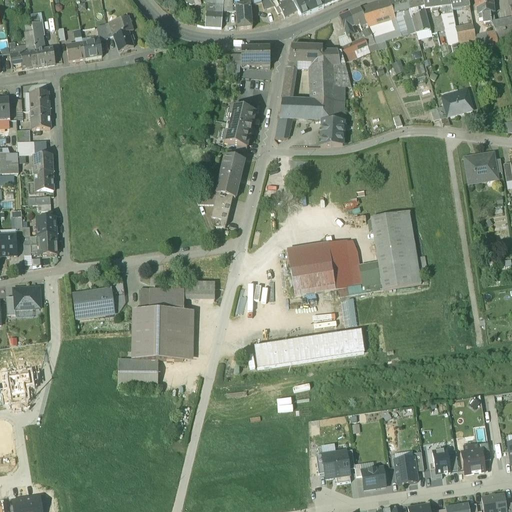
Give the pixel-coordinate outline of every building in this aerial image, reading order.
[(232,0),(223,0),(223,5),(223,11),(233,11),(232,0)] [(270,0),(261,3),(263,8),(273,5),(271,2),(270,0)] [(288,0),(282,3),(280,5),(281,7),(276,10),(278,14),(281,12),(285,19),(297,12),(289,0),(288,0)] [(301,18),(324,8),(320,0),(289,0),(297,12),(301,18)] [(320,0),(324,8),(342,0),(320,0)] [(405,0),(392,0),(388,1),(394,15),(404,13),(409,11),(405,0)] [(422,0),(405,0),(409,11),(419,9),(424,8),(422,0)] [(449,0),(422,0),(424,8),(425,10),(451,6),(451,5),(449,0)] [(491,0),(488,0),(476,2),(477,9),(493,7),(491,0)] [(388,1),(359,10),(367,28),(391,21),(395,20),(394,15),(388,1)] [(246,5),(236,6),(238,29),(252,28),(251,13),(250,7),(247,7),(246,5)] [(493,7),(477,9),(479,21),(483,20),(485,24),(491,23),(490,15),(494,15),(493,7)] [(419,9),(409,11),(411,18),(417,16),(417,17),(421,16),(419,9)] [(359,10),(349,14),(354,27),(359,25),(362,32),(361,32),(367,40),(372,37),(367,28),(359,10)] [(213,12),(206,12),(205,27),(221,28),(222,13),(213,12)] [(33,24),(43,23),(42,13),(32,15),(33,24)] [(349,14),(339,18),(346,36),(347,39),(349,38),(354,36),(351,28),(354,27),(349,14)] [(452,14),(441,15),(446,31),(455,28),(452,14)] [(417,16),(411,18),(411,19),(413,24),(419,22),(417,17),(417,16)] [(128,18),(109,25),(113,38),(118,53),(134,48),(129,33),(132,32),(128,18)] [(411,19),(405,21),(407,31),(414,29),(413,24),(411,19)] [(511,20),(511,19),(501,21),(502,25),(506,41),(511,39),(511,20)] [(419,22),(413,24),(414,29),(416,34),(422,32),(419,22)] [(41,25),(32,26),(34,38),(40,37),(40,38),(43,37),(41,25)] [(502,25),(493,27),(497,43),(506,41),(502,25)] [(26,35),(25,35),(26,47),(27,54),(36,53),(34,38),(32,26),(25,27),(26,35)] [(473,26),(455,29),(458,43),(476,40),(475,37),(473,26)] [(105,27),(97,29),(99,40),(99,42),(108,41),(107,40),(105,27)] [(446,31),(444,31),(448,46),(458,43),(455,29),(455,28),(446,31)] [(399,31),(373,39),(375,45),(401,37),(399,31)] [(80,32),(73,33),(75,41),(82,40),(80,32)] [(492,33),(475,37),(476,40),(480,52),(493,48),(493,47),(495,47),(494,42),(492,33)] [(40,37),(34,38),(36,53),(42,52),(40,38),(40,37)] [(367,40),(364,41),(366,45),(367,47),(375,45),(373,39),(372,37),(367,40)] [(76,47),(66,49),(69,64),(85,61),(82,45),(82,40),(75,41),(76,47)] [(92,44),(82,45),(85,61),(102,58),(99,42),(99,40),(91,41),(92,44)] [(364,41),(363,40),(341,49),(341,53),(343,59),(354,54),(368,48),(367,47),(366,45),(364,41)] [(10,57),(8,45),(7,42),(1,43),(2,50),(3,58),(10,57)] [(15,44),(8,45),(10,57),(16,56),(15,49),(15,44)] [(15,49),(16,56),(19,56),(27,54),(26,47),(15,49)] [(323,49),(291,47),(288,66),(294,66),(312,66),(312,68),(322,68),(322,53),(323,49)] [(262,50),(262,49),(241,49),(241,55),(241,61),(241,67),(262,67),(262,70),(270,70),(270,51),(262,50)] [(42,52),(36,53),(38,69),(55,66),(53,50),(42,52)] [(27,54),(19,56),(21,71),(38,69),(36,53),(27,54)] [(336,53),(322,53),(322,68),(332,67),(338,67),(336,53)] [(341,53),(336,53),(338,67),(345,67),(344,65),(343,59),(341,53)] [(354,54),(343,59),(344,65),(357,60),(354,54)] [(16,56),(10,57),(12,73),(21,71),(19,56),(16,56)] [(241,61),(228,61),(228,77),(240,78),(240,67),(241,67),(241,61)] [(392,67),(396,76),(405,72),(401,63),(392,67)] [(418,64),(412,66),(415,77),(422,75),(418,64)] [(294,66),(288,66),(287,68),(282,101),(290,102),(294,69),(294,66)] [(322,68),(312,68),(313,97),(323,97),(333,97),(332,67),(322,68)] [(338,67),(332,67),(333,97),(334,103),(332,123),(344,123),(345,88),(351,88),(345,67),(338,67)] [(454,97),(442,101),(444,109),(447,118),(448,120),(473,113),(467,93),(453,97),(454,97)] [(48,94),(30,95),(31,113),(49,112),(48,94)] [(313,103),(307,102),(290,102),(282,101),(280,120),(293,121),(306,121),(322,122),(323,122),(323,103),(323,97),(313,97),(313,103)] [(334,103),(333,97),(323,97),(323,103),(323,122),(332,123),(334,103)] [(9,101),(0,101),(0,123),(10,123),(9,101)] [(255,114),(232,109),(224,143),(237,146),(247,149),(247,147),(250,133),(251,132),(250,132),(251,128),(252,128),(252,127),(251,127),(254,115),(255,115),(255,114)] [(444,109),(438,111),(441,122),(448,120),(447,118),(444,109)] [(438,111),(430,113),(433,124),(441,122),(438,111)] [(49,112),(31,113),(32,131),(50,130),(49,112)] [(399,117),(393,119),(396,129),(402,127),(399,117)] [(293,121),(280,120),(278,119),(274,140),(285,141),(288,139),(293,121)] [(323,122),(322,122),(320,149),(343,147),(344,123),(332,123),(323,122)] [(30,144),(29,133),(18,133),(18,145),(30,144)] [(33,144),(18,145),(19,156),(34,156),(33,144)] [(0,151),(0,159),(8,159),(8,151),(0,151)] [(52,157),(34,158),(35,176),(53,175),(52,157)] [(244,161),(225,157),(216,195),(217,195),(233,199),(235,200),(244,161)] [(481,158),(479,160),(473,161),(473,159),(464,160),(467,173),(469,186),(487,183),(486,178),(496,176),(496,175),(494,162),(493,157),(487,159),(484,157),(481,158)] [(8,159),(0,159),(0,175),(18,176),(18,159),(8,159)] [(500,161),(494,162),(496,175),(502,174),(500,161)] [(510,165),(503,166),(505,175),(511,174),(510,165)] [(53,175),(35,176),(36,194),(54,193),(53,175)] [(216,195),(194,195),(198,206),(214,206),(217,195),(216,195)] [(233,199),(217,195),(214,206),(210,223),(220,225),(221,227),(222,228),(223,228),(224,228),(225,228),(226,226),(233,199)] [(409,214),(370,220),(378,264),(383,292),(421,285),(409,214)] [(55,220),(37,220),(38,238),(56,238),(55,220)] [(16,237),(0,237),(0,258),(10,258),(10,257),(17,257),(16,237)] [(56,238),(38,238),(39,256),(57,255),(56,238)] [(346,242),(328,245),(331,265),(336,291),(348,289),(362,287),(359,268),(356,248),(346,242)] [(328,245),(287,251),(291,272),(331,265),(328,245)] [(359,268),(362,287),(348,289),(348,290),(349,297),(383,292),(378,264),(359,268)] [(331,265),(291,272),(295,298),(336,291),(331,265)] [(123,282),(109,284),(110,291),(111,291),(112,298),(124,296),(123,282)] [(215,283),(177,282),(177,291),(140,290),(140,311),(134,311),(133,361),(118,360),(118,388),(158,389),(158,360),(183,361),(184,298),(214,301),(215,283)] [(15,299),(15,311),(40,310),(39,290),(14,291),(15,299)] [(348,290),(339,292),(340,298),(349,297),(348,290)] [(110,291),(94,293),(94,297),(74,300),(76,318),(98,315),(98,312),(113,311),(112,298),(111,291),(110,291)] [(15,311),(15,299),(6,299),(7,316),(15,316),(15,311)] [(361,332),(254,348),(257,370),(364,354),(361,332)] [(488,445),(478,447),(478,453),(482,452),(483,463),(491,462),(488,445)] [(448,452),(432,454),(435,471),(436,477),(442,476),(451,475),(451,474),(448,457),(448,452)] [(478,453),(462,455),(465,477),(485,474),(483,463),(482,452),(478,453)] [(346,454),(349,471),(355,471),(354,468),(352,453),(346,454)] [(337,486),(350,484),(349,471),(346,454),(322,457),(325,475),(326,481),(336,479),(337,486)] [(421,455),(412,457),(413,460),(415,475),(423,473),(424,473),(421,455)] [(455,456),(448,457),(451,474),(458,473),(455,456)] [(325,475),(322,457),(316,458),(318,476),(325,475)] [(413,460),(394,463),(398,486),(417,483),(415,475),(413,460)] [(356,479),(362,478),(361,467),(354,468),(355,471),(356,479)] [(362,478),(364,492),(386,489),(383,471),(362,474),(362,478)] [(430,472),(431,482),(442,480),(442,476),(436,477),(435,471),(430,472)] [(11,501),(12,511),(41,511),(39,496),(11,501)] [(504,496),(481,500),(483,511),(506,511),(506,506),(504,496)]
